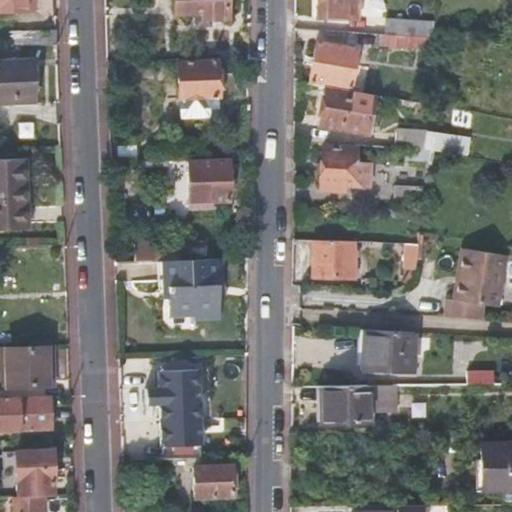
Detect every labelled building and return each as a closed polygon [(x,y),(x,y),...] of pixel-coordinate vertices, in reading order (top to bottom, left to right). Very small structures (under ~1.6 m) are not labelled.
[(0,0),(0,10),(24,9),(23,0),(0,0)] [(23,0),(24,9),(32,8),(31,0),(23,0)] [(172,0),(173,14),(200,13),(200,20),(227,19),(226,0),(172,0)] [(358,0),(316,0),(316,17),(358,18),(358,0)] [(385,34),(432,37),(434,20),(386,15),(385,34)] [(352,46),(358,47),(378,49),(378,46),(431,49),(432,37),(385,34),(351,31),(352,46)] [(351,90),(358,47),(352,46),(315,39),(308,83),(324,85),(351,90)] [(0,61),(0,102),(32,101),(31,60),(0,61)] [(176,64),(177,100),(177,110),(208,109),(208,108),(217,108),(216,98),(216,62),(176,64)] [(368,135),(376,95),(358,92),(351,90),(324,85),(316,126),(368,135)] [(208,109),(177,110),(178,118),(209,117),(208,109)] [(395,147),(423,148),(425,129),(396,127),(395,147)] [(429,149),(467,156),(470,136),(431,130),(429,149)] [(356,144),(323,142),(320,189),(343,191),(344,185),(369,185),(371,164),(355,162),(356,144)] [(0,229),(27,228),(24,158),(0,158),(0,229)] [(228,202),(227,159),(186,160),(187,208),(210,207),(210,202),(228,202)] [(394,184),(394,201),(422,202),(423,185),(394,184)] [(355,241),(312,239),(311,276),(355,277),(355,241)] [(163,261),(179,260),(179,244),(153,245),(153,241),(133,242),(134,262),(156,261),(163,261)] [(417,242),(405,242),(403,266),(414,266),(415,263),(417,242)] [(508,255),(464,247),(455,298),(448,297),(446,314),(483,316),(485,304),(499,306),(508,255)] [(212,286),(216,286),(214,258),(179,260),(163,261),(164,290),(168,290),(169,314),(189,313),(190,318),(212,317),(211,297),(212,286)] [(157,290),(164,290),(163,261),(156,261),(157,290)] [(225,285),(216,286),(212,286),(211,297),(225,296),(225,285)] [(416,331),(362,328),(359,370),(413,370),(416,331)] [(42,344),(0,345),(0,365),(1,388),(43,387),(42,344)] [(198,370),(156,371),(157,420),(200,418),(198,370)] [(392,384),(321,384),(322,422),(367,423),(366,402),(391,403),(392,384)] [(20,395),(0,396),(0,430),(52,428),(51,396),(20,397),(20,395)] [(511,492),(511,439),(480,439),(479,493),(511,492)] [(43,495),(52,495),(52,480),(54,480),(54,450),(4,451),(5,476),(13,476),(13,497),(43,495)] [(192,458),(192,469),(193,498),(232,497),(231,464),(215,465),(214,457),(192,458)] [(172,469),(192,469),(192,458),(172,459),(172,469)] [(148,469),(159,469),(160,459),(148,459),(148,469)] [(159,469),(172,469),(172,459),(160,459),(159,469)] [(43,511),(43,495),(13,497),(10,497),(11,511),(43,511)]
